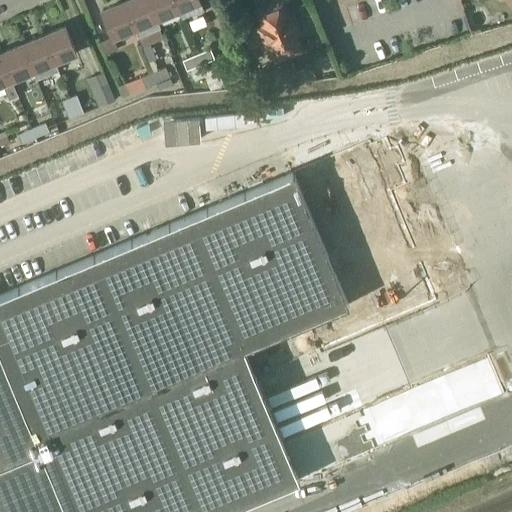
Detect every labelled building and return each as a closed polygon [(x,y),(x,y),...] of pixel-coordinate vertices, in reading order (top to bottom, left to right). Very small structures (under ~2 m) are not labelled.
[(157,19),(149,0),(130,0),(125,2),(135,28),(138,37),(160,27),(157,19)] [(149,0),(157,19),(179,10),(174,0),(149,0)] [(174,0),(179,10),(200,1),(200,0),(174,0)] [(278,4),(276,0),(263,0),(259,2),(262,10),(258,12),(264,27),(259,29),(246,35),(251,47),(264,42),(266,46),(271,44),(277,60),(302,50),(295,35),(300,33),(293,16),(289,18),(282,2),(278,4)] [(135,28),(125,2),(103,11),(113,37),(135,28)] [(45,36),(55,62),(77,53),(67,27),(45,36)] [(36,79),(58,70),(55,62),(45,36),(23,45),(33,71),(36,79)] [(11,80),(12,79),(33,71),(23,45),(1,54),(11,80)] [(198,55),(202,65),(214,60),(210,50),(198,55)] [(11,80),(1,54),(0,54),(0,84),(3,83),(9,99),(18,95),(12,79),(11,80)] [(201,65),(202,65),(198,55),(185,60),(189,70),(191,70),(201,65)] [(291,59),(271,67),(278,84),(289,83),(298,79),(299,83),(316,81),(314,75),(311,71),(305,68),(296,71),(291,59)] [(224,85),(216,64),(203,69),(212,90),(224,85)] [(205,76),(201,65),(191,70),(195,80),(205,76)] [(154,72),(159,83),(170,78),(166,68),(154,72)] [(116,101),(104,72),(89,78),(101,107),(116,101)] [(153,85),(159,83),(154,72),(141,78),(145,88),(153,85)] [(159,83),(153,85),(155,91),(179,81),(177,75),(170,78),(159,83)] [(145,88),(141,78),(120,86),(124,96),(145,88)] [(69,97),(77,116),(84,113),(77,94),(69,97)] [(69,118),(77,116),(69,97),(62,100),(69,118)] [(31,127),(37,141),(49,136),(43,122),(31,127)] [(24,146),(37,141),(31,127),(19,132),(24,146)] [(0,511),(223,511),(300,480),(245,349),(350,305),(313,218),(361,198),(356,186),(349,189),(341,172),(348,169),(343,157),(296,177),(294,173),(0,294),(0,511)]
